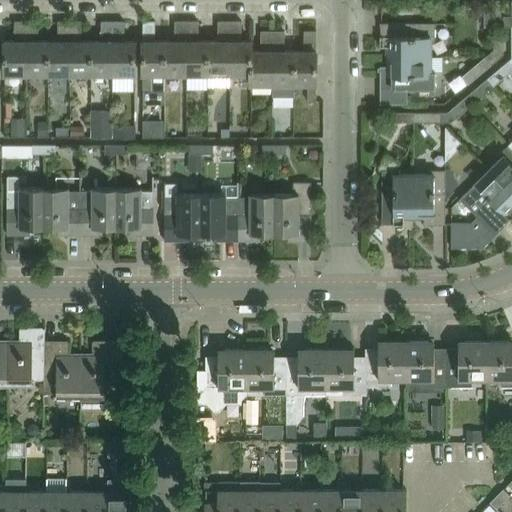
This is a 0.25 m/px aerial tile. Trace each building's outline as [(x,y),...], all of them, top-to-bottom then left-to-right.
[(206,11),(206,0),(185,1),(185,11),(206,11)] [(511,0),(510,0),(510,16),(502,16),(502,26),(510,26),(511,25),(511,0)] [(271,11),(272,23),(295,22),(295,10),(271,11)] [(26,75),(25,21),(14,21),(14,41),(3,41),(4,75),(26,75)] [(47,75),(47,41),(37,41),(37,21),(25,21),(26,75),(47,75)] [(69,75),(69,21),(57,21),(57,41),(47,41),(47,75),(69,75)] [(90,75),(90,41),(81,41),(81,21),(69,21),(69,75),(90,75)] [(112,75),(112,21),(100,21),(100,41),(90,41),(90,75),(112,75)] [(124,41),(124,21),(112,21),(112,75),(134,74),(134,41),(124,41)] [(164,75),(164,41),(154,41),(154,21),(142,21),(142,91),(151,91),(151,75),(164,75)] [(186,75),(185,21),(174,21),(174,41),(164,41),(164,75),(186,75)] [(207,75),(207,41),(197,41),(197,21),(185,21),(186,75),(207,75)] [(229,75),(229,21),(217,21),(217,41),(207,41),(207,75),(229,75)] [(251,85),(251,51),(251,41),(240,41),(241,21),(229,21),(229,75),(240,75),(240,85),(251,85)] [(384,47),(384,56),(430,56),(430,41),(434,41),(434,23),(379,23),(379,47),(384,47)] [(272,85),(272,31),(260,30),(260,51),(251,51),(251,85),(272,85)] [(272,31),(272,85),(272,97),(293,97),(293,85),(293,51),(283,51),(283,31),(272,31)] [(315,101),(315,31),(303,31),(303,51),(293,51),(293,85),(306,85),(307,101),(315,101)] [(502,50),(502,34),(492,33),(492,50),(502,50)] [(430,70),(430,56),(384,56),(384,66),(379,66),(379,88),(434,89),(434,70),(430,70)] [(511,69),(511,60),(510,58),(498,69),(504,76),(511,69)] [(467,84),(479,74),(473,66),(461,77),(467,84)] [(481,96),(474,89),(463,98),(470,106),(481,96)] [(457,117),(470,106),(463,98),(450,109),(457,117)] [(414,123),(414,113),(385,113),(385,123),(414,123)] [(439,123),(439,113),(414,113),(414,123),(439,123)] [(68,134),(68,125),(44,124),(44,133),(68,134)] [(44,154),(44,145),(31,145),(31,154),(44,154)] [(55,154),(55,145),(44,145),(44,154),(55,154)] [(116,154),(116,145),(104,145),(104,154),(116,154)] [(128,154),(128,145),(116,145),(116,154),(128,154)] [(201,154),(201,145),(189,145),(189,154),(201,154)] [(212,154),(212,145),(201,145),(201,154),(212,154)] [(274,153),(274,145),(261,145),(261,153),(274,153)] [(285,153),(285,145),(274,145),(274,153),(285,153)] [(511,149),(507,145),(497,156),(499,159),(488,170),(511,194),(511,149)] [(403,216),(412,216),(412,174),(396,174),(396,170),(381,170),(381,225),(403,225),(403,216)] [(427,174),(412,174),(412,216),(423,216),(423,225),(444,225),(444,170),(427,170),(427,174)] [(511,206),(511,194),(488,170),(459,199),(476,217),(489,229),(495,235),(511,217),(511,206),(511,207),(511,206)] [(42,228),(43,190),(43,188),(18,188),(18,179),(16,177),(6,177),(6,235),(28,235),(28,228),(42,228)] [(236,241),(237,193),(237,181),(220,181),(219,196),(201,196),(199,234),(214,234),(214,241),(236,241)] [(274,196),(273,196),(273,234),(287,234),(287,241),(310,241),(310,182),(292,182),(292,193),(274,193),(274,196)] [(199,234),(201,196),(201,193),(176,193),(176,183),(163,183),(164,241),(186,241),(186,234),(199,234)] [(115,228),(115,190),(91,190),(91,187),(78,188),(79,235),(102,234),(102,228),(115,228)] [(116,190),(115,190),(115,228),(129,227),(129,235),(153,235),(153,190),(141,190),(141,187),(116,188),(116,190)] [(79,235),(78,188),(68,188),(68,190),(43,190),(42,228),(57,228),(57,235),(79,235)] [(273,234),(273,196),(249,196),(249,193),(237,193),(236,241),(259,241),(259,234),(273,234)] [(489,229),(476,217),(471,222),(450,223),(450,248),(482,248),(489,241),(483,235),(489,229)] [(499,261),(467,266),(469,276),(501,272),(499,261)] [(82,333),(81,320),(63,320),(63,333),(82,333)] [(44,328),(41,328),(19,328),(19,341),(7,341),(8,384),(31,384),(31,379),(44,379),(44,342),(44,328)] [(68,341),(44,342),(44,379),(44,393),(56,393),(56,397),(80,397),(80,354),(68,354),(68,341)] [(117,393),(117,341),(92,341),(92,354),(80,354),(80,397),(104,397),(104,393),(117,393)] [(404,379),(403,341),(382,341),(382,344),(377,344),(377,355),(366,355),(366,363),(365,363),(366,387),(391,387),(391,379),(404,379)] [(434,355),(434,343),(428,343),(428,341),(403,341),(404,379),(421,379),(421,387),(444,387),(445,355),(434,355)] [(485,379),(485,341),(462,341),(462,343),(457,343),(457,355),(445,355),(444,387),(472,387),(472,379),(485,379)] [(511,343),(508,343),(508,341),(485,341),(485,379),(501,379),(501,387),(511,386),(511,343)] [(245,394),(245,349),(223,349),(223,352),(217,352),(217,363),(204,363),(204,370),(196,370),(196,402),(205,402),(207,399),(216,407),(224,399),(240,399),(245,394)] [(273,363),(273,352),(268,352),(268,349),(245,349),(245,394),(285,394),(285,363),(273,363)] [(325,387),(325,349),(303,349),(303,352),(298,352),(298,363),(285,363),(285,394),(285,423),(297,423),(302,416),(302,402),(305,394),(310,394),(310,387),(325,387)] [(354,363),(354,352),(349,352),(349,349),(325,349),(325,387),(339,387),(339,394),(366,394),(366,387),(365,363),(354,363)] [(429,422),(428,441),(437,442),(438,422),(429,422)] [(25,511),(25,482),(25,479),(5,479),(5,491),(5,511),(25,511)] [(66,511),(66,491),(66,479),(46,479),(46,491),(45,511),(66,511)] [(239,511),(239,481),(205,481),(204,511),(239,511)] [(259,511),(259,481),(239,481),(239,511),(259,511)] [(279,511),(280,489),(262,489),(262,481),(259,481),(259,511),(279,511)] [(300,511),(300,481),(297,481),(297,489),(280,489),(279,511),(300,511)] [(320,511),(320,489),(303,489),(303,481),(300,481),(300,511),(320,511)] [(340,511),(341,481),(337,481),(338,489),(320,489),(320,511),(340,511)] [(361,511),(361,489),(344,489),(344,481),(341,481),(340,511),(361,511)] [(381,511),(382,481),(378,481),(378,489),(361,489),(361,511),(381,511)] [(402,511),(402,489),(385,489),(385,481),(382,481),(381,511),(402,511)] [(45,511),(46,491),(29,491),(29,482),(25,482),(25,511),(45,511)] [(510,497),(502,489),(489,502),(497,510),(510,497)] [(86,511),(87,491),(66,491),(66,511),(86,511)] [(107,511),(107,491),(87,491),(86,511),(107,511)] [(127,511),(128,491),(107,491),(107,511),(127,511)]
